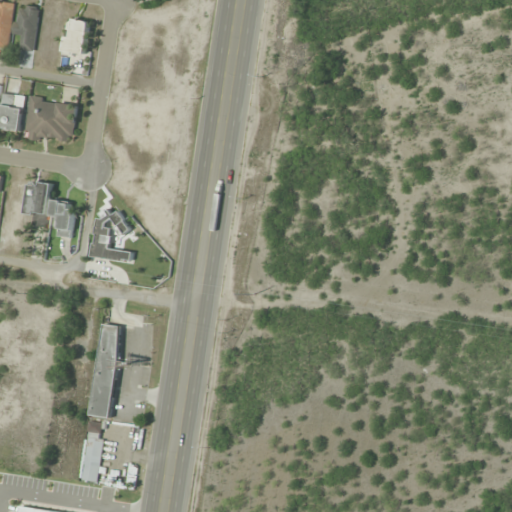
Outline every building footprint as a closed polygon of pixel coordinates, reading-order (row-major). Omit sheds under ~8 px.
[(0,47),(9,49),(15,3),(0,1),(0,47)] [(24,40),(22,50),(34,52),(41,8),(20,5),(15,38),(24,40)] [(86,56),(91,22),(70,18),(65,52),(86,56)] [(0,127),(22,131),(26,108),(15,106),(17,96),(6,94),(0,127)] [(28,138),(75,142),(78,102),(31,99),(28,138)] [(73,238),(77,203),(53,200),(55,184),(32,180),(27,215),(51,218),(50,225),(60,227),(59,236),(73,238)] [(103,324),(91,416),(110,419),(123,327),(103,324)] [(81,481),(105,484),(109,457),(100,455),(104,424),(90,422),(81,481)]
